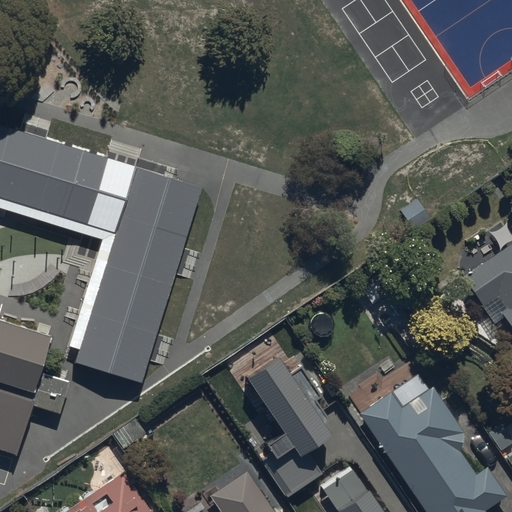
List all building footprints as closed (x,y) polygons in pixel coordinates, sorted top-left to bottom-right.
[(318,47),(153,50),(153,37),(121,38),(121,76),(152,75),(152,101),(217,100),(217,110),(249,109),(249,100),(330,98),(330,81),(319,82),(319,70),(388,69),(388,78),(406,78),(405,19),(317,20),(318,47)] [(354,227),(511,118),(511,45),(476,70),(481,78),(406,129),(401,121),(383,134),(387,140),(325,183),(354,227)] [(0,189),(114,225),(73,356),(138,376),(198,183),(0,121),(0,189)] [(511,240),(461,276),(482,306),(492,299),(511,327),(511,240)] [(360,284),(372,303),(393,289),(381,270),(360,284)] [(0,444),(13,448),(28,402),(58,412),(70,374),(42,365),(53,331),(0,313),(0,444)] [(277,356),(247,377),(286,434),(269,446),(274,453),(263,460),(288,497),(322,473),(308,452),(333,436),(323,421),(328,418),(316,400),(320,397),(300,367),(290,375),(277,356)] [(131,380),(98,403),(108,417),(141,394),(131,380)] [(357,415),(420,511),(484,511),(504,500),(430,388),(401,408),(391,393),(357,415)] [(134,416),(111,434),(123,449),(146,431),(134,416)] [(337,511),(382,511),(351,466),(320,487),(337,511)] [(280,511),(251,469),(209,498),(218,511),(280,511)] [(146,511),(120,473),(62,511),(146,511)]
